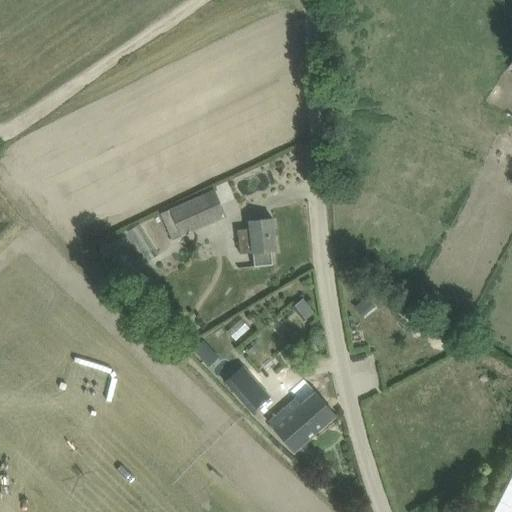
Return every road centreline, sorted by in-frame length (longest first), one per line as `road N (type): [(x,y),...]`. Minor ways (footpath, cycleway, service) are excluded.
road 1 (unclassified): [(384,511),(340,365),(323,252),(309,0)]
road 2 (unknown): [(199,0),(0,133)]
